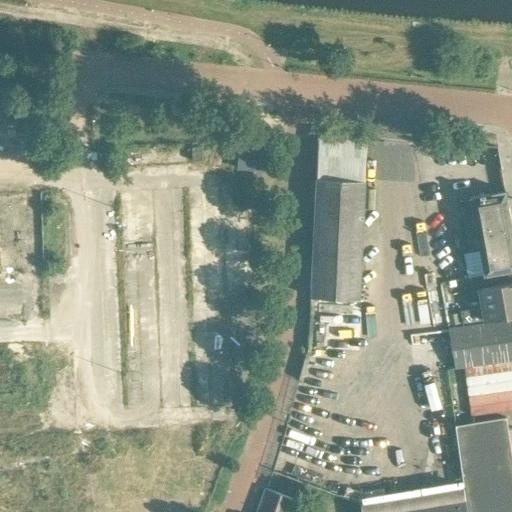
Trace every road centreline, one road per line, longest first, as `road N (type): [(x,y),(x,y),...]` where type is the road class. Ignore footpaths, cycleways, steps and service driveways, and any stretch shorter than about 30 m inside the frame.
road 1 (residential): [(78,511),(76,489),(103,431),(77,69)]
road 2 (unclassified): [(236,511),(282,372),(299,88)]
road 3 (unclassified): [(299,88),(77,69)]
road 4 (unclassified): [(511,107),(299,88)]
